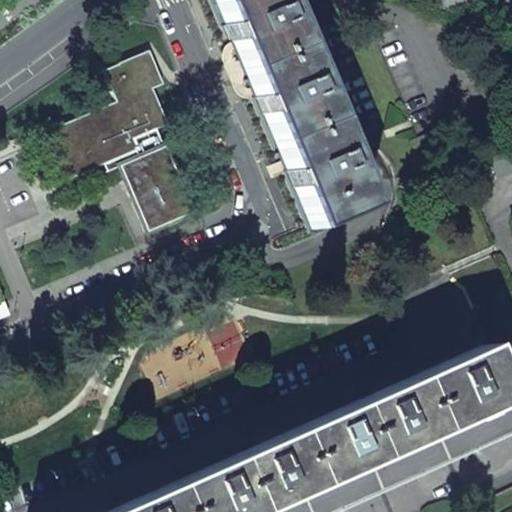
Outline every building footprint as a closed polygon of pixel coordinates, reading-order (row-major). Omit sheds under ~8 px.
[(282,167),(309,230),(365,206),(277,0),(210,0),(232,51),(250,93),(282,167)] [(411,0),(468,19),(473,0),(411,0)] [(511,0),(503,0),(500,11),(511,15),(511,0)] [(48,147),(62,181),(101,165),(104,173),(117,168),(144,233),(191,213),(162,147),(161,147),(153,130),(165,125),(149,89),(160,84),(146,52),(100,72),(112,101),(116,111),(36,146),(38,151),(48,147)] [(511,141),(481,155),(492,180),(511,171),(511,141)] [(105,511),(256,511),(504,402),(510,399),(511,398),(511,391),(506,377),(495,382),(479,346),(105,511)]
